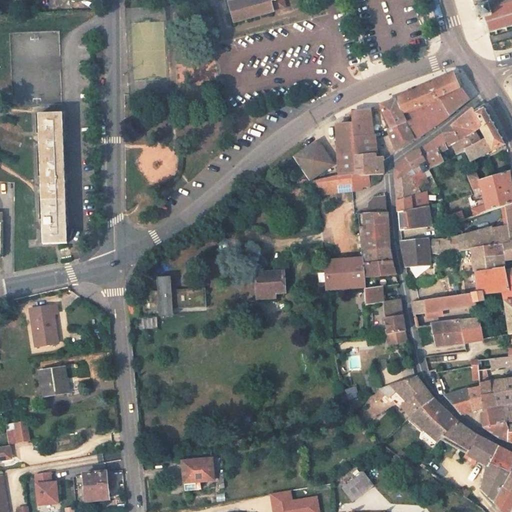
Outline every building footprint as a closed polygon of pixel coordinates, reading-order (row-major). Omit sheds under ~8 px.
[(240,0),(229,3),(235,22),(274,12),(273,11),(286,7),(283,0),(240,0)] [(511,0),(477,0),(478,3),(476,4),(475,6),(474,6),(474,8),(473,9),(473,10),(474,10),(475,12),(476,12),(477,12),(479,17),(477,17),(478,18),(477,18),(477,20),(476,20),(477,22),(478,22),(479,24),(480,23),(483,25),(485,24),(488,37),(490,36),(490,34),(495,32),(495,35),(497,34),(497,32),(505,29),(505,31),(508,31),(507,29),(511,27),(511,0)] [(453,76),(394,101),(402,115),(458,88),(453,76)] [(458,88),(402,115),(406,123),(415,139),(415,141),(448,117),(469,100),(462,91),(458,88)] [(402,115),(394,101),(380,106),(390,128),(390,130),(406,123),(402,115)] [(484,107),(475,113),(474,113),(483,129),(480,131),(484,137),(485,139),(480,142),(464,150),(465,152),(468,158),(470,162),(505,144),(484,107)] [(375,154),(370,109),(351,112),(352,125),(355,156),(375,154)] [(474,113),(475,113),(472,110),(452,127),(461,141),(476,133),(480,131),(483,129),(474,113)] [(63,114),(39,115),(43,245),(68,244),(63,114)] [(391,156),(415,139),(406,123),(390,130),(390,128),(387,130),(389,136),(383,138),(391,156)] [(355,156),(352,125),(336,125),(339,176),(356,174),(355,156)] [(461,141),(452,127),(443,134),(449,148),(452,146),(461,141)] [(484,137),(480,131),(476,133),(479,139),(484,137)] [(476,133),(461,141),(452,146),(457,156),(465,152),(464,150),(480,142),(479,139),(476,133)] [(446,150),(440,137),(420,151),(429,170),(448,161),(444,151),(446,150)] [(317,143),(295,157),(310,179),(332,165),(317,143)] [(395,176),(397,201),(418,194),(416,188),(427,183),(425,178),(423,174),(429,170),(420,151),(406,159),(399,165),(396,169),(395,171),(395,176)] [(465,152),(457,156),(457,157),(452,159),(455,164),(468,158),(465,152)] [(384,162),(384,161),(383,157),(376,158),(376,154),(375,154),(355,156),(356,174),(360,176),(361,176),(382,175),(384,175),(384,162)] [(511,204),(511,182),(511,173),(479,182),(475,171),(467,174),(473,189),(479,187),(485,205),(471,210),(473,216),(486,212),(487,213),(501,208),(504,207),(511,204)] [(360,176),(356,174),(339,176),(312,182),(314,195),(363,190),(362,187),(361,176),(360,176)] [(381,176),(382,175),(361,176),(362,187),(370,187),(376,182),(381,176)] [(246,189),(248,196),(255,195),(254,188),(246,189)] [(398,213),(428,207),(426,192),(418,194),(397,201),(398,213)] [(386,213),(385,197),(372,199),(368,204),(368,208),(368,214),(386,213)] [(398,213),(399,231),(427,228),(427,226),(430,220),(428,207),(398,213)] [(387,213),(386,213),(368,214),(363,214),(359,215),(360,226),(388,225),(387,213)] [(449,218),(451,223),(464,219),(462,214),(449,218)] [(360,226),(362,252),(389,249),(388,225),(360,226)] [(507,225),(504,226),(491,229),(493,236),(509,234),(507,225)] [(510,241),(509,234),(493,236),(491,229),(455,238),(460,251),(469,250),(483,248),(510,243),(510,241)] [(400,242),(405,268),(429,266),(428,253),(460,251),(455,238),(427,240),(400,242)] [(511,259),(511,240),(510,241),(510,243),(483,248),(469,250),(469,254),(472,254),(474,269),(492,267),(493,269),(504,268),(503,261),(511,259)] [(362,252),(362,259),(364,259),(364,265),(392,262),(389,249),(362,252)] [(324,261),(327,291),(364,288),(365,288),(365,278),(364,265),(364,259),(362,259),(324,261)] [(392,262),(364,265),(365,278),(375,277),(396,275),(392,262)] [(492,267),(474,269),(476,293),(472,294),(474,302),(482,301),(481,294),(502,292),(507,292),(508,292),(504,271),(504,268),(493,269),(492,267)] [(256,274),(257,294),(276,292),(285,292),(283,271),(256,274)] [(159,291),(150,292),(151,311),(158,310),(158,317),(172,316),(171,309),(208,307),(206,288),(173,290),(172,277),(158,278),(159,291)] [(365,288),(364,288),(364,290),(375,288),(375,277),(365,278),(365,288)] [(375,288),(364,290),(366,306),(383,304),(383,302),(381,287),(375,288)] [(276,292),(257,294),(258,301),(277,299),(276,292)] [(475,305),(474,302),(472,294),(453,296),(454,301),(456,304),(457,309),(475,305)] [(454,301),(453,296),(423,301),(425,314),(442,311),(457,309),(456,304),(454,301)] [(387,335),(405,332),(402,316),(403,316),(401,299),(383,302),(383,304),(387,335)] [(423,301),(411,303),(414,316),(425,314),(423,301)] [(58,306),(31,311),(37,347),(59,344),(55,315),(59,314),(58,306)] [(425,314),(426,320),(443,317),(442,311),(425,314)] [(462,332),(481,329),(479,320),(459,321),(462,332)] [(435,346),(464,343),(462,332),(459,321),(431,325),(435,346)] [(483,340),(481,329),(462,332),(464,343),(483,340)] [(407,341),(405,332),(387,335),(388,344),(407,341)] [(360,370),(360,356),(349,356),(349,370),(360,370)] [(511,365),(511,357),(509,358),(500,359),(501,367),(511,365)] [(500,359),(490,360),(492,368),(501,367),(500,359)] [(76,366),(39,372),(44,397),(69,393),(80,388),(76,366)] [(491,369),(478,371),(479,383),(490,382),(491,369)] [(379,389),(381,389),(376,373),(364,376),(369,394),(378,390),(379,389)] [(416,377),(393,385),(401,394),(408,401),(401,406),(410,416),(433,399),(416,377)] [(511,378),(501,380),(502,393),(511,391),(511,378)] [(482,408),(482,413),(490,407),(495,406),(494,394),(502,393),(501,380),(490,382),(479,383),(480,388),(482,408)] [(401,394),(393,385),(381,389),(379,389),(392,402),(401,394)] [(345,388),(346,397),(358,394),(356,386),(345,388)] [(468,390),(473,411),(482,408),(480,388),(468,390)] [(468,390),(444,396),(460,415),(473,411),(468,390)] [(511,391),(502,393),(494,394),(495,406),(503,405),(506,423),(511,421),(511,391)] [(447,414),(433,399),(410,416),(409,417),(438,443),(440,440),(441,441),(456,422),(447,414)] [(481,413),(483,428),(500,438),(508,441),(506,425),(506,423),(503,405),(495,406),(490,407),(482,413),(481,413)] [(16,423),(19,442),(29,440),(26,421),(16,423)] [(476,436),(456,422),(441,441),(444,442),(487,466),(488,464),(497,446),(476,436)] [(10,446),(0,448),(0,461),(12,459),(10,446)] [(511,454),(497,446),(488,464),(510,472),(511,468),(511,454)] [(212,459),(198,461),(198,463),(183,464),(185,483),(200,482),(215,480),(212,459)] [(481,491),(500,511),(511,511),(511,468),(510,472),(488,464),(487,466),(481,491)] [(40,505),(60,504),(58,482),(53,483),(52,472),(37,475),(40,505)] [(95,473),(87,474),(83,474),(86,500),(87,500),(95,499),(108,498),(106,472),(95,473)] [(374,486),(363,473),(351,482),(362,495),(374,486)] [(3,484),(2,476),(0,476),(0,511),(9,511),(4,484),(3,484)] [(432,480),(429,485),(438,492),(441,487),(432,480)] [(200,482),(185,483),(186,492),(201,490),(200,482)] [(362,495),(351,482),(343,488),(353,502),(362,495)] [(291,492),(272,495),(274,511),(318,511),(317,498),(293,502),(291,492)]
